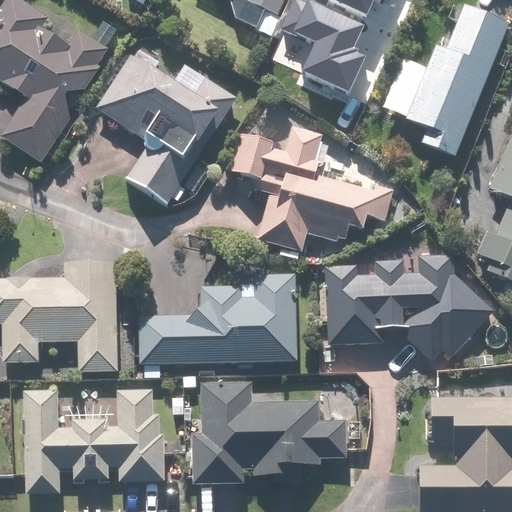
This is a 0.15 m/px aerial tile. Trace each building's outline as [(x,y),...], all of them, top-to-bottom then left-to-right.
[(10,0),(0,16),(0,81),(27,99),(1,138),(44,167),(116,58),(108,53),(120,35),(105,25),(96,39),(76,25),(69,36),(14,0),(10,0)] [(229,0),(233,2),(226,15),(274,40),(294,0),(229,0)] [(313,43),(301,71),(350,93),(366,58),(351,51),(363,24),(309,0),(297,0),(284,30),(313,43)] [(335,0),(365,13),(371,0),(335,0)] [(430,72),(405,62),(385,112),(432,131),(425,148),(459,161),(511,26),(511,25),(466,7),(448,51),(439,48),(430,72)] [(142,148),(147,151),(127,182),(170,209),(239,100),(207,81),(197,97),(134,57),(100,110),(147,140),(142,148)] [(272,145),(242,140),(236,178),(259,182),(256,198),(269,200),(262,247),(304,253),(307,237),(351,244),(353,232),(368,235),(370,220),(389,223),(393,195),(318,183),(326,137),(291,132),(288,153),(272,150),(272,145)] [(511,149),(494,193),(511,200),(511,149)] [(511,205),(499,238),(488,233),(479,256),(490,260),(484,275),(507,285),(504,292),(511,294),(511,205)] [(386,336),(401,336),(435,364),(443,354),(454,363),(497,312),(458,279),(457,260),(420,261),(420,275),(407,275),(406,263),(377,264),(378,279),(361,279),(361,269),(326,269),(328,347),(386,346),(386,336)] [(67,281),(0,281),(0,327),(3,327),(4,366),(43,366),(43,345),(81,345),(81,377),(119,376),(117,264),(67,265),(67,281)] [(143,316),(144,359),(298,358),(297,275),(253,275),(253,285),(200,285),(200,316),(143,316)] [(321,426),(322,403),(273,403),(274,395),(252,395),(252,383),(203,382),(202,419),(193,418),(193,488),(244,489),(244,478),(279,479),(279,485),(304,485),(304,469),(323,470),(323,460),(348,461),(348,427),(321,426)] [(61,391),(26,392),(27,497),(64,497),(64,471),(77,471),(77,482),(168,481),(168,437),(162,437),(162,415),(153,415),(153,394),(121,394),(121,432),(109,432),(109,422),(77,422),(77,429),(61,429),(61,391)] [(426,461),(422,511),(511,511),(511,401),(436,397),(434,442),(457,443),(456,462),(426,461)]
